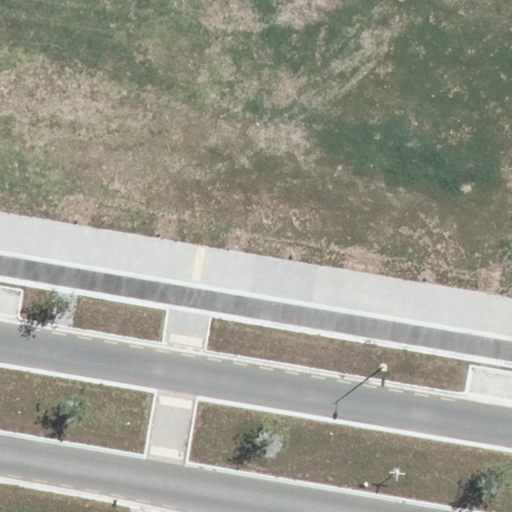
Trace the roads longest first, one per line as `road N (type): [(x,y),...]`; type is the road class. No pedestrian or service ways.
road 1 (tertiary): [(0,337),(511,421)]
road 2 (tertiary): [(335,511),(0,454)]
